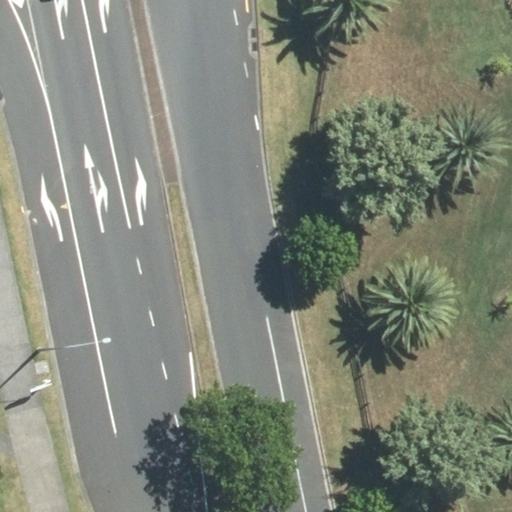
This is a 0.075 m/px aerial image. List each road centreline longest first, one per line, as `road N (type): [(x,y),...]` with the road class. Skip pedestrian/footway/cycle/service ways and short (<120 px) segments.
road 1 (tertiary): [(182,0),(282,511)]
road 2 (tertiary): [(161,511),(71,89)]
